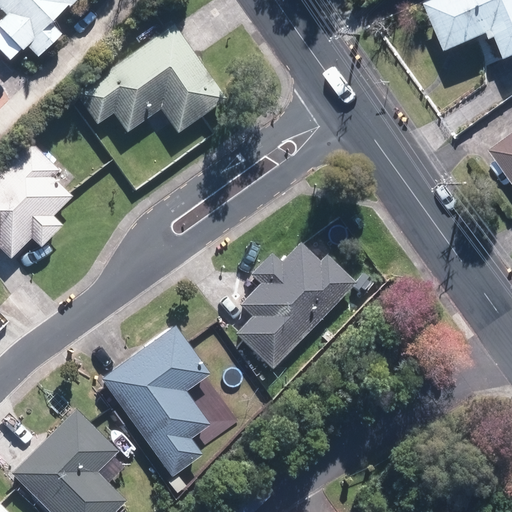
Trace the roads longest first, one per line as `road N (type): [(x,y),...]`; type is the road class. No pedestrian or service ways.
road 1 (residential): [(120,275),(150,231),(333,80)]
road 2 (residential): [(358,114),(188,247),(120,275)]
road 3 (residential): [(511,330),(358,114)]
road 4 (residential): [(120,275),(0,381)]
